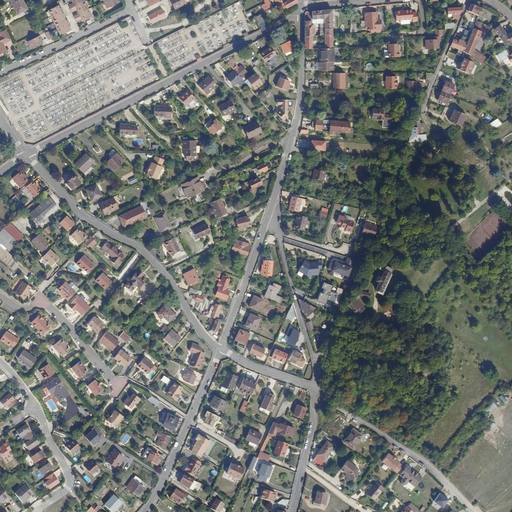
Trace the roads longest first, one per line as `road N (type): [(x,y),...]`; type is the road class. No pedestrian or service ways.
road 1 (unknown): [(207,174),(285,138),(397,162),(413,216),(469,264)]
road 2 (residential): [(27,154),(301,14)]
road 3 (residential): [(27,154),(73,207),(143,250),(221,348)]
road 4 (unclassified): [(314,389),(419,458),(470,511)]
road 5 (residential): [(301,14),(297,119),(272,205)]
road 6 (residential): [(272,205),(314,389)]
road 7 (residential): [(221,348),(144,511)]
road 8 (residential): [(0,294),(19,307),(45,302),(119,385)]
road 9 (residential): [(272,205),(221,348)]
road 10 (residential): [(132,8),(0,73)]
road 11 (residential): [(34,405),(70,479),(36,511)]
road 12 (residential): [(314,389),(288,511)]
